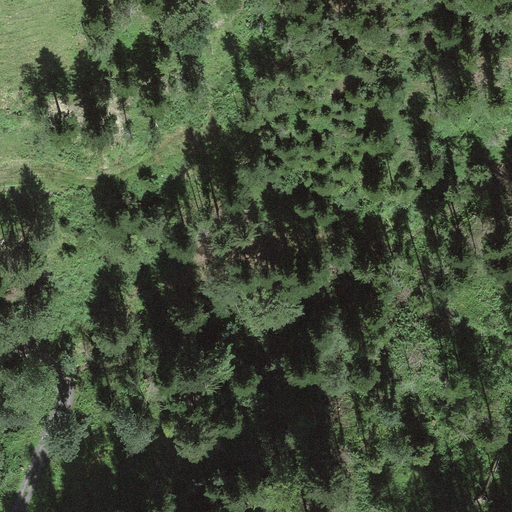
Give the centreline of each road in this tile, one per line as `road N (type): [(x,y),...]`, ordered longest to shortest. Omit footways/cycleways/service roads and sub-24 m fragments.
road 1 (track): [(0,172),(97,182),(184,143),(202,144),(293,209),(380,218)]
road 2 (track): [(21,511),(63,384),(42,356),(0,343)]
